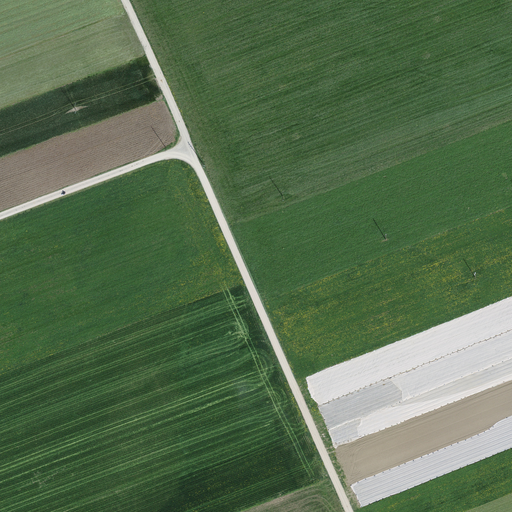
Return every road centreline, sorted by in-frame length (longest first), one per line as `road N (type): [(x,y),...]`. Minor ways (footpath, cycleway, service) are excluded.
road 1 (track): [(190,146),(350,511)]
road 2 (track): [(0,215),(190,146)]
road 3 (track): [(124,0),(190,146)]
